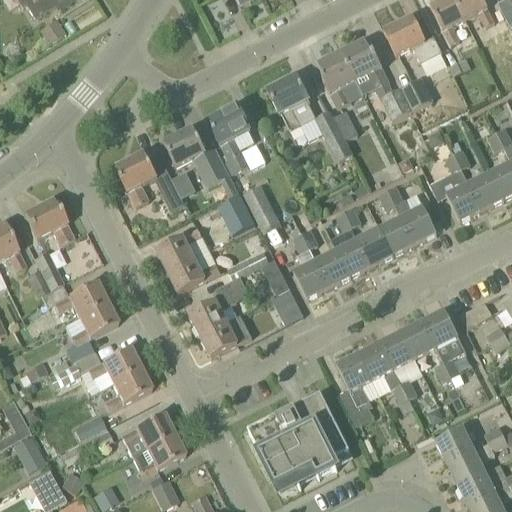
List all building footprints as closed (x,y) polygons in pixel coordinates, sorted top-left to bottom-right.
[(14,0),(24,14),(28,11),(35,23),(58,9),(52,0),(14,0)] [(235,0),(242,12),(263,1),(262,0),(235,0)] [(466,24),(453,0),(431,12),(451,50),(460,46),(452,31),(466,24)] [(481,0),(454,0),(453,0),(466,24),(479,18),(487,32),(496,27),(481,0)] [(434,42),(426,46),(413,21),(384,36),(397,62),(414,53),(422,69),(443,59),(434,42)] [(56,25),(40,35),(48,49),(64,39),(56,25)] [(365,45),(341,57),(356,86),(368,80),(375,94),(390,87),(375,57),(372,58),(365,45)] [(356,86),(341,57),(319,69),(325,82),(323,83),(331,99),(338,113),(352,107),(344,92),(356,86)] [(455,82),(471,73),(466,63),(450,72),(455,82)] [(317,124),(307,107),(310,105),(297,80),(268,95),(281,120),(282,120),(291,138),(302,132),(316,125),(338,168),(352,161),(334,121),(331,116),(317,124)] [(402,94),(413,118),(434,107),(423,84),(402,94)] [(413,118),(402,94),(381,105),(393,128),(413,118)] [(241,175),(248,171),(235,143),(251,136),(238,110),(210,124),(216,135),(214,136),(221,151),(222,151),(229,165),(226,166),(232,179),(241,175)] [(343,116),(334,121),(352,161),(360,157),(353,144),(364,140),(359,130),(352,134),(343,116)] [(239,198),(216,153),(216,157),(208,161),(206,158),(194,132),(165,147),(178,173),(194,165),(209,194),(220,187),(229,203),(239,198)] [(496,139),(504,153),(509,151),(511,144),(506,134),(496,139)] [(504,153),(496,139),(488,143),(493,154),(499,156),(504,153)] [(150,155),(145,157),(117,171),(123,182),(121,184),(128,198),(136,212),(150,205),(143,192),(163,181),(150,155)] [(463,156),(454,161),(460,174),(471,169),(463,156)] [(460,174),(454,161),(444,165),(451,179),(460,174)] [(504,206),(511,202),(511,168),(490,179),(504,206)] [(483,217),(470,189),(463,176),(462,176),(460,174),(451,179),(452,181),(440,187),(461,228),(483,217)] [(169,182),(159,188),(174,218),(185,213),(167,175),(166,175),(169,182)] [(483,217),(504,206),(490,179),(470,189),(483,217)] [(245,200),(263,237),(281,228),(262,191),(245,200)] [(406,208),(400,197),(398,192),(390,196),(397,212),(406,208)] [(397,212),(390,196),(380,201),(388,217),(397,212)] [(240,199),(218,210),(233,240),(255,229),(240,199)] [(53,237),(60,251),(74,244),(67,230),(60,214),(58,216),(52,205),(24,219),(38,244),(53,237)] [(424,212),(402,223),(416,250),(438,239),(424,212)] [(354,214),(345,218),(353,233),(362,228),(354,214)] [(353,233),(345,218),(337,223),(344,237),(353,233)] [(395,261),(416,250),(402,223),(381,234),(395,261)] [(4,229),(0,230),(0,266),(8,262),(16,277),(26,272),(4,229)] [(157,255),(168,277),(210,256),(198,234),(157,255)] [(395,261),(381,234),(359,245),(373,272),(395,261)] [(303,241),(309,255),(319,250),(312,236),(303,241)] [(309,255),(303,241),(294,245),(301,259),(309,255)] [(351,283),(373,272),(359,245),(337,256),(351,283)] [(210,256),(168,277),(179,299),(221,278),(210,256)] [(233,286),(240,282),(270,268),(264,256),(228,274),(233,286)] [(330,294),(351,283),(337,256),(316,267),(330,294)] [(35,265),(40,275),(51,296),(63,290),(64,289),(49,258),(35,265)] [(308,305),(330,294),(316,267),(294,278),(308,305)] [(51,296),(40,275),(27,281),(38,303),(41,301),(51,296)] [(228,328),(222,316),(237,308),(247,297),(240,282),(233,286),(216,296),(220,303),(189,319),(201,341),(228,328)] [(51,296),(41,301),(47,313),(54,310),(59,318),(73,311),(79,323),(108,308),(97,287),(68,301),(63,290),(51,296)] [(291,295),(273,304),(286,330),(304,321),(291,295)] [(108,308),(79,323),(85,335),(71,342),(76,351),(118,329),(108,308)] [(492,321),(485,308),(460,321),(466,334),(492,321)] [(454,364),(467,358),(459,343),(446,316),(424,327),(438,354),(445,369),(452,383),(456,392),(465,388),(454,364)] [(438,354),(424,327),(402,338),(416,365),(438,354)] [(239,350),(228,328),(201,341),(212,363),(239,350)] [(492,349),(505,341),(500,333),(487,341),(492,349)] [(511,336),(505,341),(492,349),(497,358),(510,350),(511,348),(511,336)] [(402,338),(381,348),(395,376),(416,365),(402,338)] [(395,376),(381,348),(359,360),(373,388),(386,381),(393,395),(405,418),(414,413),(410,405),(403,391),(395,376)] [(107,377),(113,389),(141,374),(131,353),(88,375),(93,384),(107,377)] [(337,371),(350,396),(341,401),(356,431),(374,423),(366,409),(369,407),(363,393),(373,388),(359,360),(337,371)] [(27,380),(20,383),(24,390),(48,378),(42,368),(25,376),(27,380)] [(56,394),(81,381),(75,369),(50,382),(56,394)] [(452,383),(445,369),(436,373),(443,388),(452,383)] [(152,395),(141,374),(113,389),(119,401),(105,408),(109,417),(152,395)] [(411,387),(403,391),(410,405),(418,401),(411,387)] [(350,457),(322,400),(249,436),(277,493),(314,475),(319,485),(320,484),(320,483),(336,475),(337,476),(338,476),(333,465),(350,457)] [(132,462),(175,440),(164,419),(121,441),(126,451),(132,462)] [(106,433),(100,420),(74,434),(81,446),(106,433)] [(485,440),(489,448),(503,440),(500,432),(485,440)] [(437,447),(448,469),(475,455),(465,433),(437,447)] [(108,435),(61,459),(67,471),(113,446),(108,435)] [(489,448),(488,449),(475,455),(448,469),(458,491),(486,477),(481,467),(496,460),(494,457),(511,448),(511,435),(503,440),(489,448)] [(185,461),(175,440),(132,462),(139,474),(143,483),(185,461)] [(0,455),(9,451),(5,442),(0,444),(0,455)] [(30,442),(16,449),(22,460),(36,452),(30,442)] [(34,498),(55,486),(50,476),(29,488),(34,498)] [(458,491),(468,511),(469,511),(511,489),(511,480),(507,483),(492,490),(486,477),(458,491)] [(169,511),(179,507),(168,485),(151,494),(160,511),(169,511)] [(511,489),(469,511),(503,511),(501,506),(511,501),(511,489)] [(211,511),(205,501),(191,508),(193,511),(211,511)]
